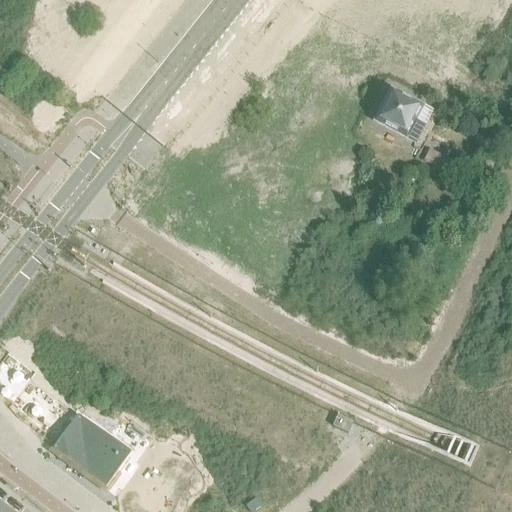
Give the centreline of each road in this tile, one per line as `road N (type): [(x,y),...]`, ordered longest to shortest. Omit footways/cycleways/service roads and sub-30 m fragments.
road 1 (unknown): [(22,281),(343,468),(438,511)]
road 2 (tertiary): [(0,310),(111,166),(149,144)]
road 3 (tertiary): [(149,144),(95,154),(0,273)]
road 4 (tertiary): [(149,144),(264,0)]
